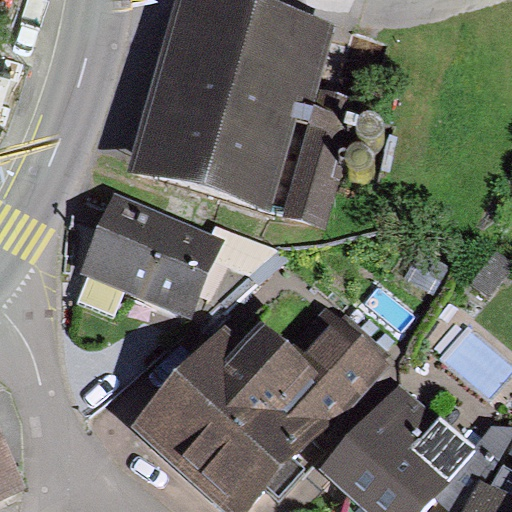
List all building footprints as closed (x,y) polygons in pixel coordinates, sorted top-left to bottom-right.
[(179,0),(131,168),(272,208),(303,98),(315,102),(338,23),(256,0),(179,0)] [(287,213),(322,222),(345,128),(310,119),(287,213)] [(112,199),(83,277),(193,317),(222,240),(112,199)] [(142,428),(240,511),(243,511),(372,361),(315,313),(292,340),(266,318),(242,347),(224,332),(142,428)] [(324,472),(373,511),(420,511),(479,441),(402,378),(324,472)] [(0,495),(23,485),(0,435),(0,495)] [(511,511),(511,494),(482,478),(462,511),(511,511)]
